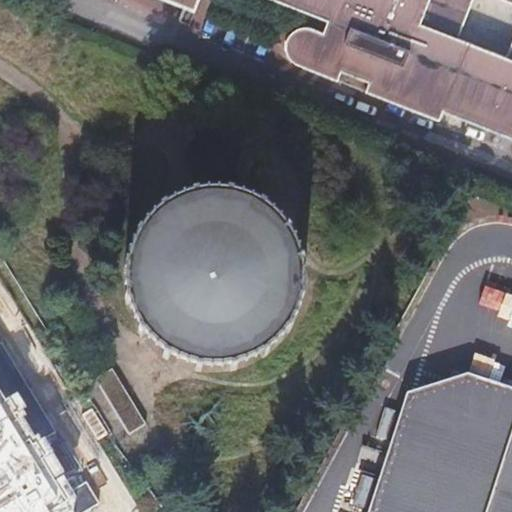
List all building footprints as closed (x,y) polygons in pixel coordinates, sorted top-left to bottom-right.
[(511,0),(168,0),(182,6),(177,18),(188,22),(196,0),(274,0),(326,21),(322,31),(309,26),(301,26),(296,28),(292,30),(288,36),(285,43),(285,48),(286,53),(290,60),(294,63),(298,65),(336,80),(340,72),(368,83),(364,91),(437,120),(440,111),(511,139),(511,0)] [(254,348),(272,328),(281,303),(282,276),(274,253),(260,233),(241,218),(218,210),(193,210),(170,216),(148,232),(132,253),(124,279),(126,306),(136,330),(155,350),(178,363),(205,367),(231,362),(254,348)] [(491,284),(477,322),(497,329),(511,291),(491,284)] [(511,511),(511,321),(450,511),(511,511)] [(109,371),(93,381),(125,434),(142,424),(109,371)]
